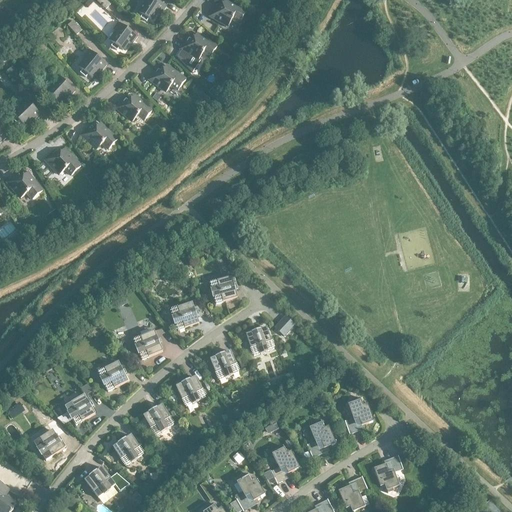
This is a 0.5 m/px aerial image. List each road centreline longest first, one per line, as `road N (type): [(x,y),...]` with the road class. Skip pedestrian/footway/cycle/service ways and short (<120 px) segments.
road 1 (residential): [(40,511),(118,417),(261,301)]
road 2 (residential): [(201,0),(111,92),(0,167)]
road 3 (residential): [(281,511),(398,430)]
